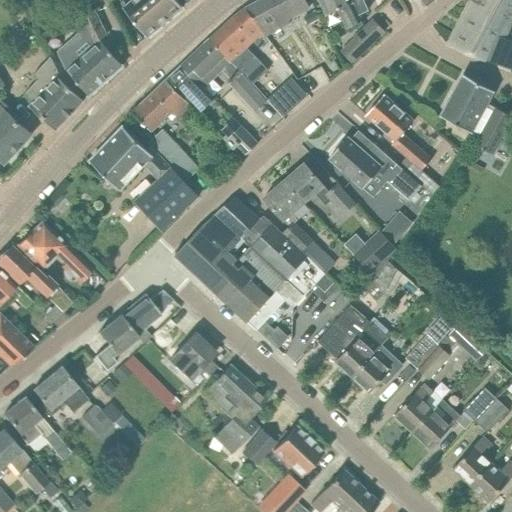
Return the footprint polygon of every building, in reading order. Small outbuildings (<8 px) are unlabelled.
[(148,36),(183,7),(177,0),(131,0),(123,6),(148,36)] [(259,0),(246,7),(263,32),(265,36),(291,21),(289,18),(310,7),(306,0),(259,0)] [(320,0),(327,14),(337,9),(346,28),(362,21),(359,14),(368,9),(364,0),(320,0)] [(511,20),(511,0),(472,0),(449,43),(511,67),(511,65),(511,39),(506,37),(511,20)] [(246,7),(210,39),(231,62),(241,72),(242,72),(253,84),(268,69),(247,47),(263,32),(246,7)] [(84,27),(58,50),(66,69),(76,80),(89,95),(123,65),(101,40),(107,35),(95,9),(79,16),(84,27)] [(356,36),(367,47),(384,30),(373,19),(356,36)] [(200,49),(181,66),(202,87),(203,86),(208,82),(213,78),(225,66),(228,70),(235,78),(230,83),(255,110),(267,100),(241,72),(231,62),(210,39),(200,49)] [(29,104),(55,129),(56,130),(84,100),(58,76),(60,74),(50,55),(32,75),(36,79),(23,93),(30,103),(29,104)] [(202,87),(181,66),(168,78),(182,93),(194,104),(195,103),(201,111),(215,99),(203,86),(202,87)] [(441,115),(473,132),(479,136),(475,144),(494,154),(504,134),(511,119),(511,115),(495,107),(494,108),(488,105),(495,91),(463,73),(441,115)] [(167,79),(132,112),(140,119),(133,125),(144,136),(150,130),(151,131),(172,111),(179,118),(192,105),(167,79)] [(399,165),(414,179),(432,159),(403,133),(415,120),(385,93),(366,115),(395,140),(392,144),(407,157),(399,165)] [(0,101),(0,158),(4,163),(32,133),(9,112),(13,109),(2,99),(0,101)] [(241,125),(230,136),(246,153),(258,143),(241,125)] [(135,201),(162,230),(199,196),(186,182),(151,145),(147,149),(123,126),(90,160),(121,190),(145,165),(158,179),(135,201)] [(212,126),(204,134),(215,145),(223,137),(212,126)] [(151,145),(186,182),(200,168),(163,128),(149,142),(151,145)] [(348,136),(329,157),(364,188),(378,172),(387,181),(409,200),(422,185),(414,179),(399,165),(374,143),(366,152),(351,138),(348,136)] [(305,162),(285,179),(305,201),(314,191),(326,204),(330,200),(343,214),(356,203),(352,200),(351,198),(338,183),(329,191),(305,162)] [(285,179),(265,197),(290,227),(299,218),(293,211),(305,201),(285,179)] [(235,195),(175,254),(211,288),(273,223),(243,192),(237,197),(235,195)] [(57,255),(65,262),(83,279),(93,269),(42,220),(31,232),(31,231),(17,245),(42,270),(57,255)] [(296,222),(283,233),(303,252),(314,241),(296,222)] [(273,223),(211,288),(233,308),(253,287),(260,294),(270,284),(286,299),(294,307),(311,288),(312,289),(327,274),(303,252),(283,233),(273,223)] [(396,248),(384,234),(360,260),(376,277),(396,248)] [(314,241),(303,252),(316,263),(326,253),(314,241)] [(25,276),(62,311),(71,301),(56,284),(46,275),(44,276),(11,244),(0,255),(0,265),(19,283),(25,276)] [(83,279),(65,262),(62,265),(80,282),(83,279)] [(0,270),(0,302),(16,286),(0,270)] [(385,293),(373,282),(356,301),(368,311),(385,293)] [(233,308),(257,330),(286,299),(270,284),(260,294),(253,287),(233,308)] [(120,314),(138,337),(143,342),(151,335),(144,327),(161,313),(146,294),(120,314)] [(0,355),(10,365),(34,346),(0,312),(0,355)] [(95,355),(106,370),(116,361),(113,357),(138,337),(120,314),(99,332),(109,344),(95,355)] [(409,316),(403,323),(417,336),(424,328),(409,316)] [(441,344),(419,368),(429,377),(451,353),(461,342),(479,358),(487,350),(459,324),(441,344)] [(336,361),(353,376),(374,353),(365,344),(372,337),(361,327),(345,344),(348,347),(336,361)] [(197,372),(205,379),(217,365),(209,359),(216,351),(195,332),(169,360),(190,379),(197,372)] [(439,342),(429,333),(407,357),(417,366),(439,342)] [(374,353),(353,376),(370,392),(382,379),(386,382),(402,364),(392,355),(384,362),(374,353)] [(131,371),(123,363),(112,372),(120,381),(131,371)] [(211,385),(204,393),(225,413),(233,405),(248,389),(245,385),(249,382),(230,364),(216,379),(211,385)] [(39,404),(49,416),(65,403),(73,412),(89,399),(61,366),(33,389),(42,401),(39,404)] [(97,387),(105,396),(114,387),(106,379),(97,387)] [(213,437),(231,454),(241,444),(257,426),(249,418),(267,398),(249,382),(245,385),(248,389),(233,405),(225,413),(231,418),(213,437)] [(395,414),(413,431),(433,408),(425,401),(435,391),(425,382),(395,414)] [(464,410),(476,421),(497,397),(484,387),(464,410)] [(3,413),(16,429),(27,443),(41,432),(33,423),(42,417),(25,396),(3,413)] [(488,431),(509,408),(497,397),(476,421),(488,431)] [(433,408),(413,431),(431,448),(445,433),(461,416),(443,399),(433,408)] [(112,423),(110,421),(112,419),(137,445),(143,440),(108,402),(99,410),(94,404),(82,416),(100,435),(112,423)] [(296,425),(282,440),(272,450),(300,477),(324,451),(296,425)] [(0,431),(0,467),(9,460),(36,492),(49,481),(21,448),(20,449),(3,429),(0,431)] [(52,429),(44,435),(53,446),(61,439),(52,429)] [(242,452),(256,464),(275,441),(261,429),(242,452)] [(453,468),(471,485),(492,462),(483,453),(492,444),(483,436),(453,468)] [(492,462),(471,485),(489,502),(511,476),(511,462),(509,460),(500,469),(492,462)] [(320,511),(331,500),(340,508),(361,486),(343,469),(311,503),(319,511),(320,511)] [(264,511),(284,511),(295,501),(306,489),(287,473),(258,506),(264,511)] [(361,486),(340,508),(343,511),(369,511),(379,503),(361,486)] [(0,488),(0,511),(2,511),(13,503),(0,488)] [(308,511),(295,501),(284,511),(308,511)]
